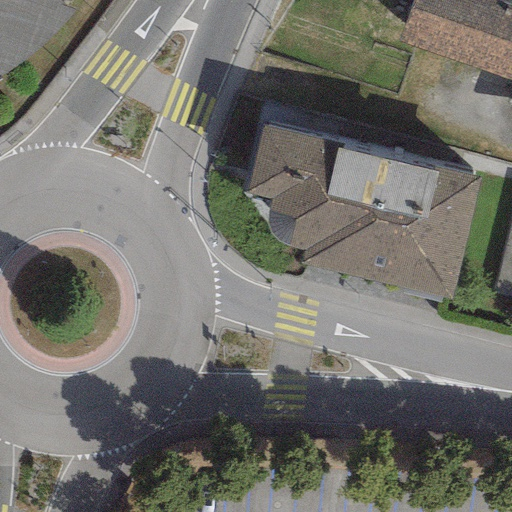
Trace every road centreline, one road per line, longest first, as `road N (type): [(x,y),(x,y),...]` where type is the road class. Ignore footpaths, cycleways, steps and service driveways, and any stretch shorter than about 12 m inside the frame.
road 1 (residential): [(127,393),(511,393)]
road 2 (residential): [(511,385),(213,290),(161,251)]
road 3 (secondary): [(151,234),(219,0)]
road 4 (secondary): [(168,0),(51,146),(36,191)]
road 5 (secondary): [(127,393),(150,371),(173,312),(161,251)]
road 6 (secondary): [(151,234),(133,215),(87,192),(36,191)]
